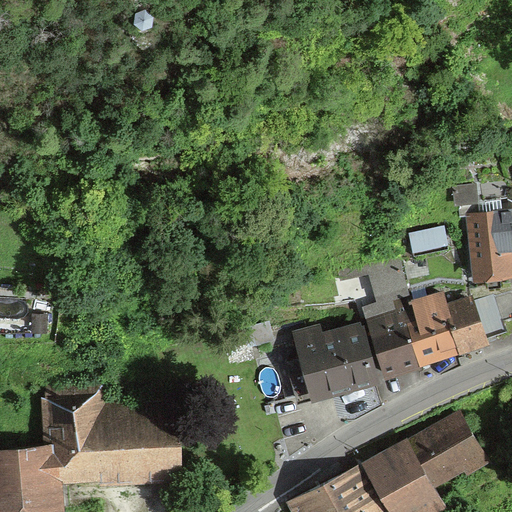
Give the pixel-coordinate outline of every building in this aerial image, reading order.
[(504,249),(511,247),(511,209),(469,215),(475,278),(507,274),(504,249)] [(413,248),(447,240),(442,222),(409,230),(413,248)] [(374,294),(403,286),(398,267),(368,275),(374,294)] [(469,302),(446,310),(458,349),(484,340),(478,323),(499,316),(501,320),(511,316),(511,295),(510,291),(493,297),(492,294),(469,302)] [(457,349),(458,349),(446,310),(444,310),(440,297),(413,307),(416,318),(405,321),(417,361),(457,349)] [(405,321),(416,318),(413,307),(410,298),(391,303),(394,316),(367,324),(382,372),(417,361),(405,321)] [(29,332),(44,333),(45,313),(30,312),(29,332)] [(294,398),(371,377),(360,333),(317,345),(314,336),(319,335),(317,328),(293,335),(299,358),(284,362),(294,398)] [(52,476),(179,470),(175,400),(104,400),(103,382),(45,385),(47,444),(0,449),(0,511),(45,511),(54,511),(52,476)] [(484,457),(459,415),(439,426),(439,425),(363,469),(390,511),(412,511),(438,498),(429,483),(459,466),(462,470),(484,457)] [(296,511),(380,511),(355,466),(290,500),(296,511)]
